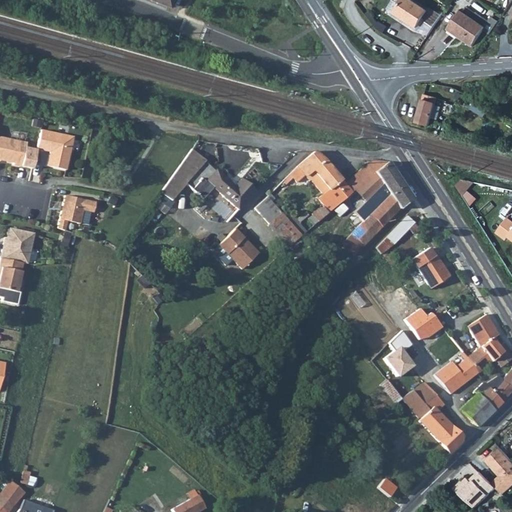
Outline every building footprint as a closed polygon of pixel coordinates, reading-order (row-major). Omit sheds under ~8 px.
[(404,0),(394,14),(414,29),(427,13),(408,0),(404,0)] [(472,47),(484,29),(460,13),(449,31),(472,47)] [(436,98),(422,95),(414,123),(428,126),(430,119),(434,106),(436,98)] [(440,107),(434,106),(430,119),(436,121),(440,107)] [(39,130),(35,149),(48,152),(45,166),(64,170),(71,137),(39,130)] [(0,159),(13,163),(12,164),(21,166),(25,143),(0,137),(0,159)] [(196,164),(203,155),(192,147),(186,156),(196,164)] [(306,176),(308,174),(313,169),(330,188),(325,193),(317,199),(323,207),(319,207),(312,213),(319,221),(329,212),(352,191),(346,183),(325,159),(315,151),(309,156),(298,166),(306,176)] [(238,211),(254,191),(242,179),(236,186),(217,168),(217,169),(206,158),(203,155),(196,164),(170,198),(171,199),(183,184),(200,199),(212,186),(220,193),(219,194),(238,211)] [(170,198),(196,164),(186,156),(160,191),(170,198)] [(374,159),(346,183),(352,191),(355,189),(361,184),(388,161),(374,159)] [(361,248),(375,234),(400,208),(412,198),(388,161),(361,184),(370,195),(364,200),(352,211),(357,217),(350,222),(356,228),(350,235),(361,248)] [(330,188),(313,169),(308,174),(325,193),(330,188)] [(452,183),(459,193),(467,182),(455,179),(452,183)] [(364,200),(370,195),(361,184),(355,189),(364,200)] [(65,194),(58,226),(65,228),(67,219),(80,222),(83,209),(93,211),(95,201),(65,194)] [(301,236),(268,196),(256,206),(289,246),(301,236)] [(85,212),(82,223),(89,225),(91,214),(85,212)] [(408,215),(387,236),(394,242),(414,221),(408,215)] [(511,222),(505,217),(494,232),(503,239),(506,236),(511,240),(511,222)] [(259,253),(236,227),(219,243),(242,268),(259,253)] [(1,250),(0,253),(0,258),(21,263),(25,264),(32,234),(8,228),(6,238),(3,251),(1,250)] [(342,242),(354,255),(361,248),(350,235),(342,242)] [(434,257),(428,249),(412,260),(431,289),(450,277),(435,256),(434,257)] [(21,263),(0,258),(0,296),(2,297),(1,302),(17,305),(19,292),(14,292),(21,263)] [(418,310),(402,320),(417,343),(440,328),(430,313),(423,317),(418,310)] [(492,338),(498,334),(485,313),(467,326),(480,347),(466,357),(477,372),(495,358),(506,347),(502,341),(496,345),(492,338)] [(400,333),(387,343),(392,350),(381,358),(396,377),(410,366),(400,353),(410,345),(400,333)] [(495,358),(500,366),(511,356),(506,347),(495,358)] [(461,350),(423,381),(443,404),(453,395),(451,392),(477,372),(466,357),(461,350)] [(473,396),(470,399),(477,406),(484,400),(493,409),(511,388),(511,365),(500,381),(495,376),(481,386),(479,384),(470,393),(473,396)] [(386,380),(380,385),(397,404),(403,398),(386,380)] [(438,409),(443,404),(423,381),(412,391),(429,410),(419,420),(434,436),(449,452),(450,452),(461,441),(460,435),(455,430),(446,420),(438,409)] [(477,406),(470,399),(460,409),(476,426),(493,409),(484,400),(477,406)] [(511,487),(511,460),(500,448),(486,461),(500,476),(493,483),(498,487),(504,495),(511,487)] [(498,487),(493,483),(482,471),(471,483),(467,479),(456,489),(475,509),(498,487)] [(391,495),(397,487),(385,478),(379,486),(391,495)] [(20,489),(10,481),(0,494),(0,493),(0,506),(6,511),(8,511),(10,510),(12,505),(25,490),(22,487),(20,489)] [(195,511),(204,507),(197,495),(171,509),(172,511),(195,511)]
